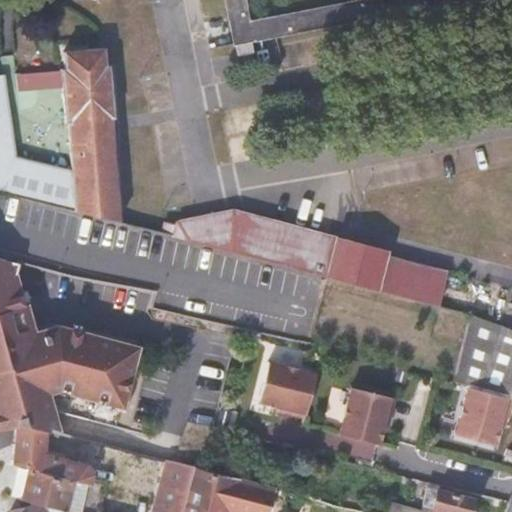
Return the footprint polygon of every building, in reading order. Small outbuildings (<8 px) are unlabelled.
[(349,0),(249,20),(245,0),(223,0),(233,44),(235,44),(237,56),(253,53),(250,41),(286,34),(463,0),(349,0)] [(119,223),(110,120),(113,119),(109,65),(105,63),(104,48),(61,52),(63,66),(60,71),(16,76),(17,92),(62,88),(69,173),(14,158),(1,75),(0,75),(0,188),(72,208),(73,211),(119,223)] [(176,221),(175,225),(164,221),(161,234),(437,307),(445,274),(387,258),(387,253),(230,211),(176,221)] [(22,305),(16,286),(15,286),(13,274),(16,262),(0,257),(0,427),(14,425),(42,430),(43,426),(55,429),(49,414),(46,412),(40,391),(57,389),(79,395),(80,392),(120,403),(135,349),(121,345),(121,343),(60,327),(44,332),(44,330),(32,332),(24,305),(22,305)] [(474,384),(490,321),(471,317),(455,379),(474,384)] [(275,410),(287,414),(304,418),(315,374),(268,362),(256,401),(275,406),(275,410)] [(377,446),(382,427),(386,428),(394,399),(350,387),(338,436),(377,446)] [(493,446),(498,428),(502,429),(510,401),(466,388),(454,436),(493,446)] [(91,478),(89,469),(84,464),(43,454),(44,430),(42,430),(14,425),(11,464),(26,466),(18,499),(58,510),(65,511),(97,511),(106,482),(91,478)] [(179,511),(192,467),(165,460),(150,511),(179,511)] [(229,511),(237,479),(192,467),(179,511),(229,511)] [(319,501),(327,472),(314,468),(306,498),(319,501)] [(259,511),(266,487),(237,479),(229,511),(259,511)] [(468,511),(472,499),(436,489),(437,485),(427,483),(419,510),(389,501),(386,511),(468,511)] [(65,511),(58,510),(18,499),(19,511),(14,511),(65,511)]
